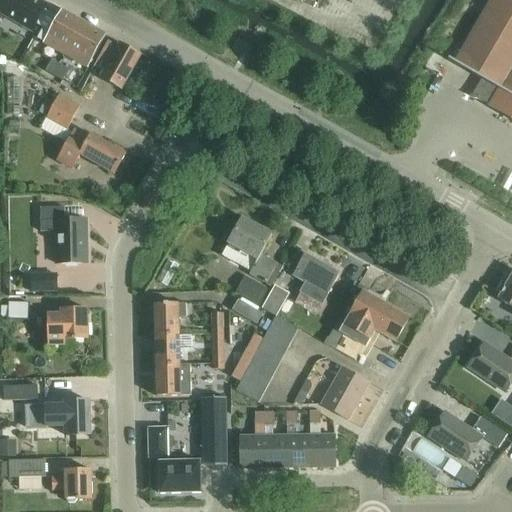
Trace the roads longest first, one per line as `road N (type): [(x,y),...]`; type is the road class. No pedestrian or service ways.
road 1 (residential): [(129,511),(122,259),(183,149)]
road 2 (residential): [(496,231),(221,81)]
road 3 (residential): [(451,305),(183,149)]
road 4 (residential): [(370,475),(375,441),(451,305)]
road 5 (residential): [(223,511),(222,485),(370,475)]
road 6 (residential): [(221,81),(79,0)]
